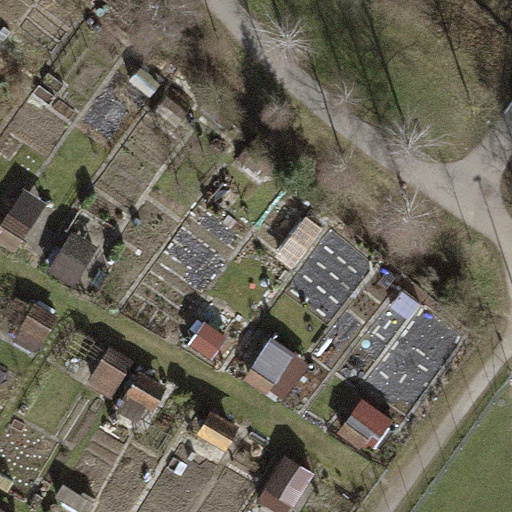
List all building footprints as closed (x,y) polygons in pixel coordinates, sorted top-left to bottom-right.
[(174,99),(162,114),(190,137),(203,122),(174,99)] [(54,216),(29,200),(0,243),(0,250),(21,265),(54,216)] [(111,240),(80,219),(46,272),(77,292),(111,240)] [(300,245),(317,256),(327,241),(310,230),(300,245)] [(67,312),(41,298),(21,335),(47,349),(67,312)] [(249,331),(214,309),(186,352),(222,375),(249,331)] [(140,361),(118,346),(96,378),(119,393),(140,361)] [(438,354),(428,366),(447,380),(456,369),(438,354)] [(253,392),(277,407),(297,375),(272,360),(253,392)] [(177,384),(150,367),(132,395),(159,413),(177,384)] [(350,441),(370,455),(384,436),(364,421),(350,441)] [(252,441),(221,422),(209,441),(241,461),(252,441)] [(296,511),(321,471),(293,454),(258,511),(296,511)] [(64,505),(77,511),(103,511),(105,510),(72,492),(64,505)]
